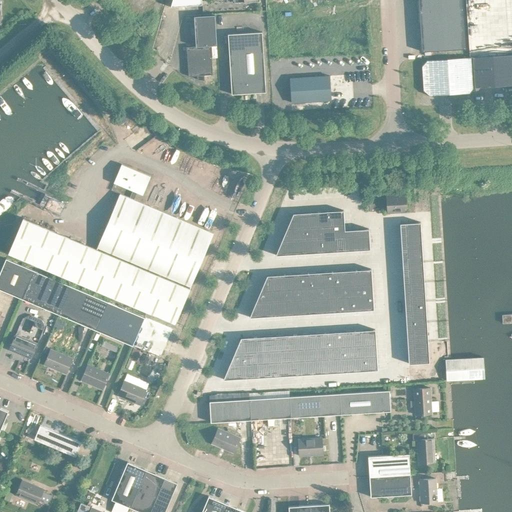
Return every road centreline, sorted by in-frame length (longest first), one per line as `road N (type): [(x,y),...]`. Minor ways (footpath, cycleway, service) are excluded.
road 1 (unknown): [(77,233),(97,179),(118,166),(279,214),(339,215),(348,234),(355,340)]
road 2 (unclassified): [(152,440),(234,257),(272,146)]
road 3 (unclassified): [(59,3),(168,111),(272,146)]
road 4 (unclassified): [(346,472),(244,477),(152,440)]
road 5 (unclassified): [(152,440),(0,375)]
road 6 (unclassified): [(397,141),(388,0)]
road 7 (unclassified): [(272,146),(397,141)]
